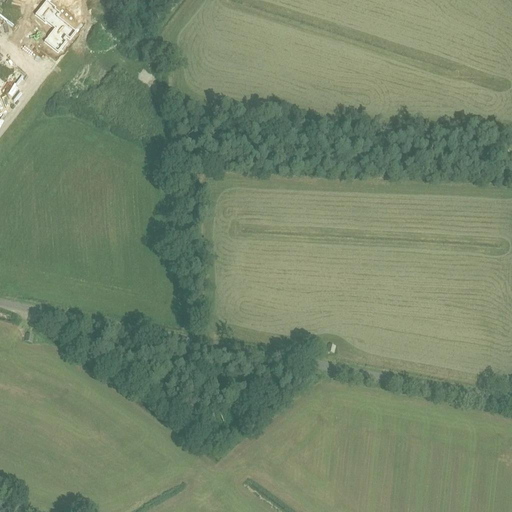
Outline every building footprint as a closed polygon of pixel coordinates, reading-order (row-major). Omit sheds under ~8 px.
[(69,31),(60,24),(51,16),(54,13),(53,12),(48,8),(49,7),(39,0),(37,0),(27,13),(37,22),(38,21),(47,28),(37,41),(52,53),(60,42),(56,39),(58,36),(63,39),(69,31)] [(0,74),(0,100),(19,76),(7,67),(0,74)] [(36,336),(26,333),(24,341),(33,344),(36,336)] [(328,345),(326,352),(334,354),(336,346),(328,345)] [(219,387),(228,383),(223,372),(214,376),(219,387)]
